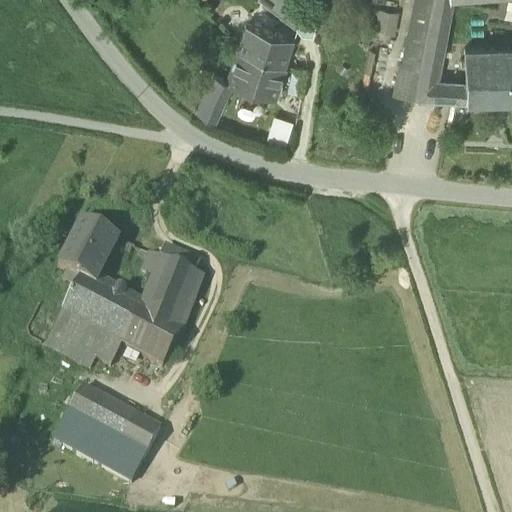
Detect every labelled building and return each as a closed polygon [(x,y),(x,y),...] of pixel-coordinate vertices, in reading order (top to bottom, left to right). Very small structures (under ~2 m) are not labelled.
[(260,0),(294,25),(302,15),(305,10),(292,0),(260,0)] [(413,0),(402,61),(420,65),(431,0),(413,0)] [(431,0),(420,65),(418,77),(437,80),(438,77),(452,0),(431,0)] [(399,12),(378,8),(374,29),(395,33),(399,12)] [(316,17),(302,15),(294,25),(301,35),(313,36),(316,17)] [(244,24),(236,51),(283,66),(292,39),(244,24)] [(511,76),(511,46),(502,47),(464,48),(466,81),(466,86),(493,84),(493,77),(511,76)] [(285,66),(283,66),(236,51),(227,79),(226,82),(232,84),(274,98),(285,66)] [(393,93),(414,98),(418,77),(420,65),(402,61),(400,61),(393,93)] [(214,75),(210,83),(200,105),(197,111),(215,121),(232,84),(226,82),(227,79),(214,75)] [(466,101),(466,102),(511,100),(511,76),(493,77),(493,84),(466,86),(466,101)] [(437,80),(418,77),(414,98),(434,99),(437,80)] [(437,80),(434,99),(466,101),(466,86),(466,81),(438,77),(437,80)] [(188,100),(200,105),(210,83),(198,78),(188,100)] [(293,122),(273,116),(266,140),(286,146),(293,122)] [(57,270),(66,275),(79,282),(95,290),(96,289),(100,280),(118,245),(80,226),(57,270)] [(165,250),(161,262),(193,277),(198,264),(165,250)] [(143,273),(154,277),(161,262),(149,257),(143,273)] [(143,303),(139,312),(135,321),(177,344),(181,335),(201,280),(193,277),(161,262),(154,277),(143,303)] [(75,290),(79,282),(66,275),(62,284),(75,290)] [(143,303),(100,280),(96,289),(139,312),(143,303)] [(75,290),(61,316),(121,348),(162,370),(177,344),(135,321),(139,312),(96,289),(95,290),(79,282),(75,290)] [(61,316),(51,336),(96,360),(111,369),(121,348),(61,316)] [(90,372),(96,360),(51,336),(44,348),(90,372)] [(53,445),(131,486),(160,432),(82,391),(53,445)]
